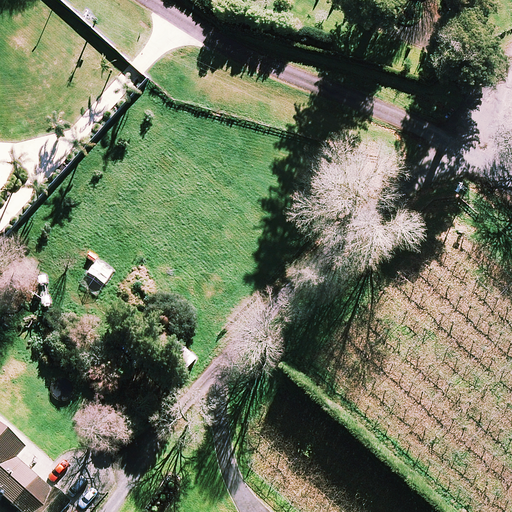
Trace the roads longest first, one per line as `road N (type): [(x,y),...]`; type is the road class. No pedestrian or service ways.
road 1 (unclassified): [(147,0),(230,47),(385,111),(511,146)]
road 2 (track): [(426,0),(469,103),(464,133)]
